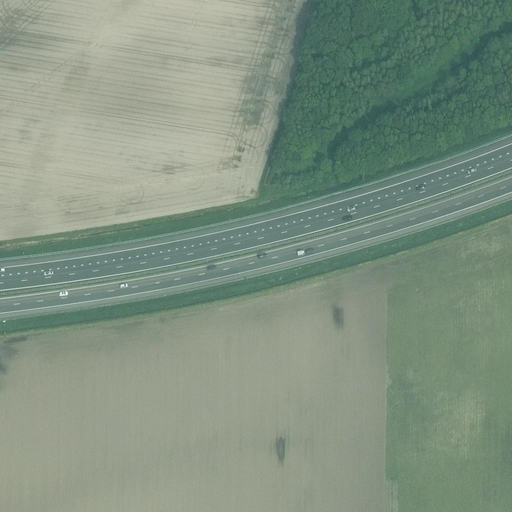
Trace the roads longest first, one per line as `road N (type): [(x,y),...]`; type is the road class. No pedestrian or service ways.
road 1 (motorway): [(511,160),(392,203),(223,247),(0,284)]
road 2 (motorway): [(0,306),(225,270),(511,184)]
road 3 (tertiary): [(0,363),(283,315),(511,243)]
